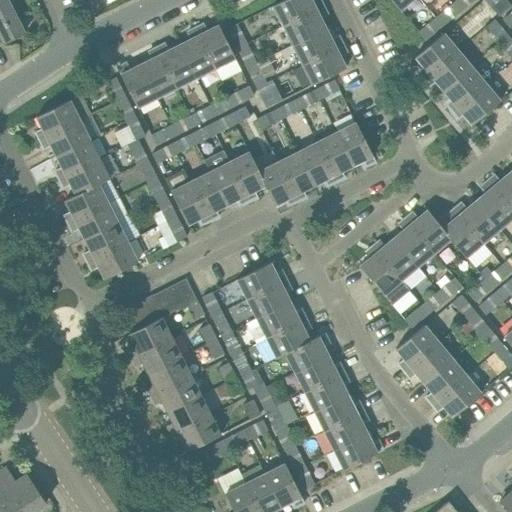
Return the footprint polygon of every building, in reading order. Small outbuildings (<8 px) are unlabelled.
[(0,0),(0,36),(3,42),(25,31),(9,0),(0,0)] [(282,0),(273,5),(283,25),(322,5),(319,0),(282,0)] [(391,0),(400,10),(411,0),(391,0)] [(473,0),(456,0),(463,8),(473,0)] [(326,28),(320,17),(326,14),(322,5),(283,25),(293,44),(326,28)] [(435,18),(443,27),(456,15),(448,6),(435,18)] [(443,27),(435,18),(428,24),(436,33),(443,27)] [(227,28),(236,46),(246,41),(237,23),(227,28)] [(207,30),(204,24),(196,28),(216,67),(235,57),(218,24),(207,30)] [(499,44),(508,36),(497,24),(488,32),(499,44)] [(187,33),(190,39),(179,44),(196,77),(216,67),(196,28),(187,33)] [(331,38),(326,28),(293,44),(302,64),(342,44),(337,35),(331,38)] [(415,56),(415,57),(423,66),(418,71),(424,78),(458,50),(443,32),(415,56)] [(511,41),(508,36),(499,44),(508,55),(511,51),(511,41)] [(169,50),(165,43),(157,48),(176,87),(196,77),(179,44),(169,50)] [(312,84),(345,67),(340,56),(346,53),(342,44),(302,64),(312,84)] [(148,52),(151,58),(141,64),(157,96),(176,87),(157,48),(148,52)] [(255,63),(248,48),(238,53),(245,68),(255,63)] [(472,66),(458,50),(424,78),(430,85),(436,81),(443,90),(472,66)] [(268,56),(255,63),(245,68),(255,87),(272,79),(270,76),(276,73),(268,56)] [(130,69),(127,63),(118,68),(137,106),(157,96),(141,64),(130,69)] [(452,111),(486,83),(472,66),(443,90),(451,99),(446,104),(452,111)] [(115,102),(124,97),(115,79),(106,84),(115,102)] [(255,87),(265,107),(282,99),(272,79),(255,87)] [(322,98),(339,89),(335,79),(317,88),(322,98)] [(472,124),(500,100),(486,83),(452,111),(458,119),(463,114),(472,124)] [(235,105),(248,99),(243,88),(230,95),(235,105)] [(295,99),(300,109),(322,98),(317,88),(295,99)] [(215,115),(235,105),(230,95),(210,105),(215,115)] [(124,97),(115,102),(122,116),(131,111),(124,97)] [(69,99),(36,116),(42,128),(36,131),(40,139),(80,120),(69,99)] [(300,109),(295,99),(281,106),(286,116),(300,109)] [(196,125),(215,115),(210,105),(190,114),(196,125)] [(235,123),(249,116),(244,106),(230,113),(235,123)] [(276,109),(257,118),(262,127),(281,118),(276,109)] [(210,123),(215,133),(235,123),(230,113),(210,123)] [(177,134),(196,125),(190,114),(171,124),(177,134)] [(56,156),(89,139),(80,120),(40,139),(45,148),(51,145),(56,156)] [(133,140),(144,135),(138,121),(127,126),(133,140)] [(356,122),(338,131),(336,132),(353,165),(363,160),(366,166),(376,161),(356,122)] [(196,143),(215,133),(210,123),(191,133),(196,143)] [(177,134),(171,124),(150,134),(156,145),(177,134)] [(336,132),(317,142),(331,171),(336,181),(345,177),(342,171),(353,165),(336,132)] [(196,143),(191,133),(171,142),(176,152),(196,143)] [(89,139),(56,156),(62,166),(56,169),(60,178),(99,158),(89,139)] [(336,181),(331,171),(317,142),(297,151),(314,185),(325,179),(328,185),(336,181)] [(137,164),(147,159),(140,144),(130,150),(137,164)] [(156,163),(171,157),(166,146),(151,153),(156,163)] [(204,160),(209,172),(210,171),(227,204),(237,199),(240,205),(249,200),(229,161),(224,151),(204,160)] [(249,151),(229,161),(249,200),(258,196),(254,190),(265,185),(258,171),(259,171),(249,151)] [(314,185),(297,151),(278,161),(298,200),(306,196),(303,190),(314,185)] [(98,182),(108,177),(99,158),(60,178),(64,187),(70,184),(75,194),(98,182)] [(278,161),(259,171),(258,171),(265,185),(275,204),(286,199),(289,205),(298,200),(278,161)] [(147,183),(156,178),(149,164),(139,169),(147,183)] [(210,171),(209,172),(191,181),(206,211),(210,220),(219,216),(216,209),(227,204),(210,171)] [(500,180),(495,175),(488,181),(511,209),(511,176),(509,172),(500,180)] [(156,203),(166,198),(156,178),(147,183),(156,203)] [(210,220),(206,211),(191,181),(171,191),(187,224),(199,218),(202,224),(210,220)] [(480,187),(485,193),(476,200),(499,228),(511,217),(511,209),(488,181),(480,187)] [(75,194),(65,199),(70,211),(64,214),(69,222),(108,203),(98,182),(75,194)] [(166,222),(176,217),(166,198),(156,203),(166,222)] [(476,200),(466,208),(462,202),(455,209),(482,242),(499,228),(476,200)] [(118,222),(108,203),(69,222),(73,231),(79,228),(85,239),(118,222)] [(418,217),(413,212),(406,218),(434,252),(451,238),(443,228),(427,209),(418,217)] [(451,220),(443,228),(451,238),(466,256),(482,242),(455,209),(447,215),(451,220)] [(176,217),(166,222),(173,235),(182,230),(176,217)] [(398,224),(403,230),(394,237),(417,266),(434,252),(406,218),(398,224)] [(118,222),(85,239),(90,249),(84,252),(88,261),(127,241),(118,222)] [(385,245),(380,239),(373,246),(401,280),(417,266),(394,237),(385,245)] [(137,261),(128,244),(127,241),(88,261),(92,270),(99,266),(104,278),(137,261)] [(365,252),(370,257),(360,266),(383,294),(392,305),(410,290),(401,280),(373,246),(365,252)] [(511,253),(500,263),(508,273),(511,269),(511,253)] [(276,273),(270,262),(237,279),(247,299),(286,279),(282,270),(276,273)] [(484,277),(492,286),(508,273),(500,263),(484,277)] [(492,286),(484,277),(471,288),(479,297),(492,286)] [(495,291),(502,300),(511,292),(511,277),(495,291)] [(197,299),(195,296),(186,278),(175,283),(186,305),(197,299)] [(291,288),(286,279),(247,299),(257,318),(290,302),(284,291),(291,288)] [(438,290),(445,299),(457,289),(450,280),(438,290)] [(176,310),(186,305),(175,283),(165,288),(176,310)] [(165,315),(176,310),(165,288),(154,294),(165,315)] [(445,299),(438,290),(425,301),(432,310),(445,299)] [(211,317),(221,312),(211,291),(201,296),(211,317)] [(502,300),(495,291),(482,302),(489,311),(502,300)] [(155,320),(161,317),(165,315),(154,294),(144,299),(155,320)] [(462,313),(470,306),(460,295),(452,301),(462,313)] [(144,325),(155,320),(144,299),(134,304),(144,325)] [(197,299),(186,305),(193,319),(203,314),(197,299)] [(295,312),(290,302),(257,318),(267,337),(306,318),(301,309),(295,312)] [(144,325),(134,304),(123,309),(134,331),(144,325)] [(426,314),(420,306),(404,319),(411,327),(426,314)] [(221,337),(231,332),(221,312),(211,317),(221,337)] [(480,335),(489,328),(478,316),(469,324),(480,335)] [(134,331),(128,333),(134,345),(128,348),(132,356),(171,337),(161,317),(155,320),(144,325),(134,331)] [(304,329),(310,326),(306,318),(267,337),(277,357),(285,353),(309,340),(304,329)] [(206,344),(215,339),(207,324),(198,329),(206,344)] [(395,348),(396,348),(404,358),(398,362),(405,370),(439,342),(424,324),(395,348)] [(489,328),(480,335),(491,348),(500,340),(489,328)] [(231,332),(221,337),(227,351),(238,346),(231,332)] [(329,342),(324,332),(309,340),(285,353),(295,372),(328,355),(323,345),(329,342)] [(148,373),(181,356),(171,337),(132,356),(136,365),(143,362),(148,373)] [(215,339),(206,344),(212,358),(222,353),(215,339)] [(424,382),(452,358),(439,342),(405,370),(411,377),(416,373),(424,382)] [(511,356),(506,349),(498,356),(509,369),(511,366),(511,356)] [(240,375),(249,370),(242,355),(233,360),(240,375)] [(333,366),(328,355),(295,372),(304,391),(344,371),(340,363),(333,366)] [(181,356),(148,373),(153,383),(147,387),(152,395),(191,375),(181,356)] [(432,403),(466,375),(452,358),(424,382),(431,391),(426,396),(432,403)] [(225,382),(234,378),(225,363),(217,367),(225,382)] [(249,370),(240,375),(248,389),(257,385),(249,370)] [(342,383),(348,380),(344,371),(304,391),(314,410),(347,394),(342,383)] [(167,411),(201,394),(191,375),(152,395),(156,404),(162,401),(167,411)] [(452,416),(481,392),(466,375),(432,403),(438,411),(444,406),(452,416)] [(234,378),(225,382),(233,396),(241,392),(234,378)] [(264,411),(274,406),(264,386),(254,391),(264,411)] [(201,394),(167,411),(173,422),(167,425),(171,434),(211,414),(201,394)] [(353,404),(347,394),(314,410),(324,430),(363,410),(359,401),(353,404)] [(250,418),(260,412),(252,399),(242,405),(250,418)] [(274,406),(264,411),(271,426),(281,421),(274,406)] [(361,422),(368,419),(363,410),(324,430),(334,449),(367,432),(361,422)] [(221,434),(211,414),(171,434),(175,442),(181,439),(187,451),(221,434)] [(252,437),(266,430),(261,420),(247,427),(252,437)] [(228,449),(243,442),(238,431),(223,438),(228,449)] [(284,450),(293,445),(286,431),(276,436),(284,450)] [(372,443),(367,432),(334,449),(344,469),(383,449),(378,440),(372,443)] [(228,449),(223,438),(207,445),(213,457),(228,449)] [(293,445),(284,450),(290,463),(300,458),(293,445)] [(304,502),(285,463),(265,473),(281,506),(292,501),(295,507),(304,502)] [(15,481),(6,467),(0,470),(0,473),(26,511),(31,511),(46,503),(26,473),(15,481)] [(307,469),(297,474),(304,489),(314,484),(307,469)] [(0,490),(0,491),(0,490),(0,510),(1,511),(26,511),(0,473),(0,490)] [(265,473),(245,483),(259,511),(270,511),(281,506),(265,473)] [(234,511),(259,511),(245,483),(225,493),(234,511)] [(511,511),(511,490),(500,500),(511,511)] [(462,511),(460,510),(457,511),(448,500),(433,511),(462,511)]
